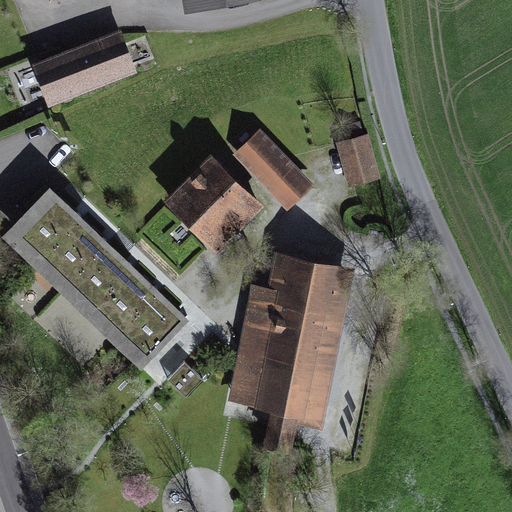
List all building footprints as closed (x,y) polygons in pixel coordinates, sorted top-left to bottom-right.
[(120,25),(34,59),(50,100),(136,66),(120,25)] [(315,179),(260,124),(233,152),(288,206),(315,179)] [(367,130),(343,137),(355,178),(378,172),(367,130)] [(267,200),(211,148),(164,198),(220,250),(267,200)] [(194,319),(51,179),(5,223),(152,371),(194,319)] [(357,272),(278,254),(269,288),(254,286),(230,401),(272,412),(264,450),(295,454),(301,425),(326,431),(357,272)]
